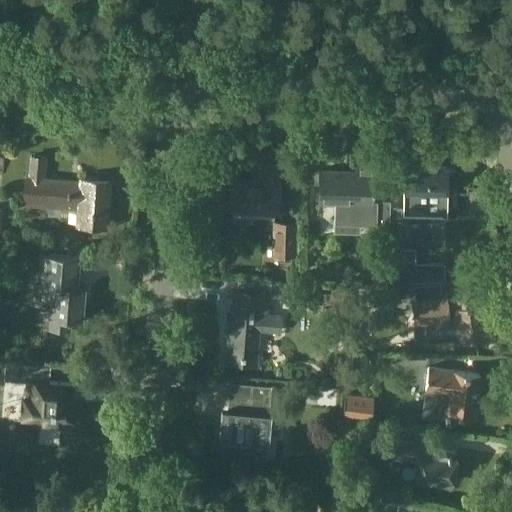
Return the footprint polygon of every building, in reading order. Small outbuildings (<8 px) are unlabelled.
[(82,213),(81,226),(106,228),(110,182),(80,179),(80,183),(42,180),(44,158),(31,157),(29,179),(24,179),(22,206),(77,210),(77,213),(82,213)] [(217,209),(229,209),(229,212),(278,213),(278,181),(277,181),(278,163),(259,163),(258,181),(230,180),(230,184),(218,184),(217,209)] [(319,202),(334,203),(333,227),(359,227),(359,224),(390,224),(390,200),(372,199),(372,190),(373,190),(373,187),(372,187),(372,166),(354,165),(354,173),(320,172),(320,171),(319,171),(318,203),(319,203),(319,202)] [(425,223),(425,215),(454,216),(456,171),(448,170),(448,167),(404,166),(402,223),(425,223)] [(274,224),(273,256),(293,257),(294,225),(274,224)] [(415,249),(401,249),(390,248),(390,282),(401,282),(425,282),(425,268),(415,268),(415,249)] [(67,327),(68,317),(80,318),(82,286),(74,286),(77,256),(45,253),(45,254),(38,253),(35,298),(52,299),(49,325),(67,327)] [(377,281),(387,282),(387,267),(378,267),(377,281)] [(258,292),(271,293),(271,282),(271,281),(238,278),(238,280),(237,291),(258,292)] [(236,304),(233,303),(227,363),(255,365),(258,330),(279,332),(281,313),(269,312),(271,293),(237,291),(236,304)] [(476,294),(450,297),(412,301),(415,324),(426,323),(428,342),(458,338),(459,342),(485,339),(485,337),(490,336),(489,324),(483,324),(481,305),(477,305),(476,294)] [(70,387),(70,383),(36,380),(37,364),(5,362),(4,380),(29,381),(27,396),(24,396),(22,420),(71,423),(71,421),(73,399),(69,399),(70,395),(69,395),(69,387),(70,387)] [(445,415),(474,419),(475,416),(477,416),(479,405),(477,405),(481,375),(428,367),(424,390),(449,394),(445,415)] [(221,408),(220,419),(219,424),(218,440),(222,440),(220,460),(264,463),(264,462),(253,460),(254,442),(265,443),(266,427),(269,427),(270,412),(268,412),(270,387),(271,385),(256,384),(229,382),(227,409),(221,408)] [(344,395),(342,418),(369,421),(371,397),(344,395)] [(342,420),(340,433),(362,435),(364,422),(342,420)] [(411,459),(411,461),(418,462),(415,479),(450,483),(454,453),(447,452),(448,448),(420,444),(420,445),(389,441),(387,455),(411,459)] [(326,487),(321,509),(334,511),(365,511),(369,497),(326,487)]
